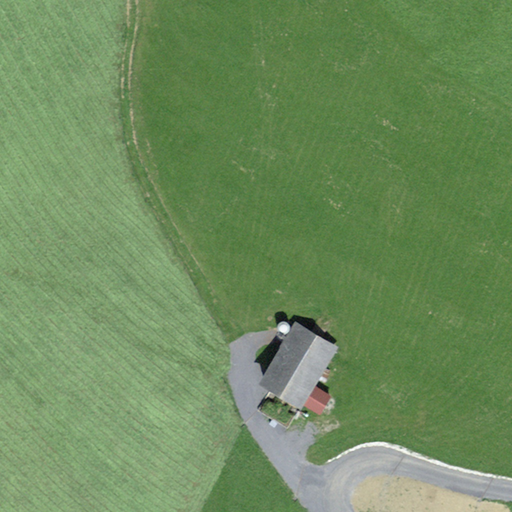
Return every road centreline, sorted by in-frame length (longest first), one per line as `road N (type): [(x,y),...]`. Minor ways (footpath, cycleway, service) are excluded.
road 1 (track): [(134,0),(125,77),(132,148),(239,344)]
road 2 (residential): [(511,491),(376,459),(346,472),(335,494),(339,511)]
